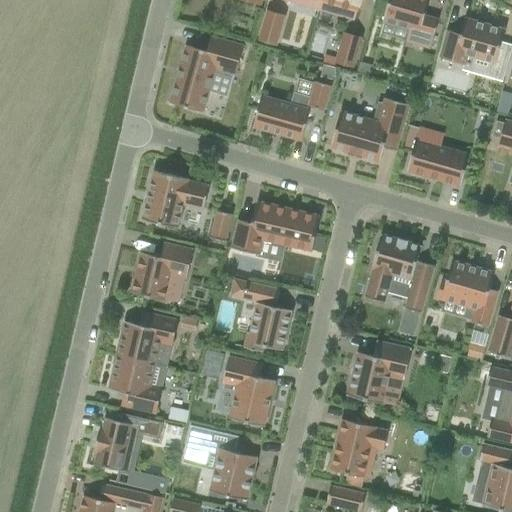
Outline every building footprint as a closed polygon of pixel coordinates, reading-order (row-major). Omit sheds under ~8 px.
[(361,0),(321,0),(322,1),(321,1),(318,10),(333,14),(335,5),(358,11),(361,0)] [(388,0),(382,22),(408,29),(405,41),(430,49),(438,20),(424,16),(428,0),(388,0)] [(275,46),(284,15),(267,10),(258,41),(275,46)] [(495,63),(505,30),(464,18),(460,34),(447,31),(440,58),(464,65),(465,63),(470,65),(472,57),(495,63)] [(361,37),(344,33),(335,63),(352,68),(361,37)] [(243,46),(210,37),(206,51),(186,45),(169,103),(203,112),(215,70),(233,75),(233,74),(235,74),(243,46)] [(261,96),(252,127),(301,141),(310,110),(308,109),(309,106),(324,110),(331,86),(315,82),(311,98),(294,93),(291,104),(261,96)] [(507,114),(511,96),(511,94),(502,92),(497,111),(507,114)] [(340,111),(330,148),(347,153),(347,154),(361,158),(362,157),(379,162),(383,148),(395,151),(408,105),(384,98),(383,104),(378,103),(373,121),(340,111)] [(511,121),(505,120),(497,146),(511,150),(511,121)] [(415,140),(406,171),(460,186),(469,156),(415,140)] [(209,186),(188,181),(188,179),(153,171),(142,220),(177,228),(183,204),(203,209),(209,186)] [(311,251),(319,217),(256,202),(251,223),(238,220),(232,248),(258,255),(261,239),(311,251)] [(225,242),(231,215),(217,211),(210,238),(225,242)] [(384,303),(387,291),(408,297),(405,309),(420,313),(433,266),(416,261),(421,246),(408,242),(408,241),(398,238),(397,239),(380,234),(371,269),(373,269),(365,297),(384,303)] [(159,257),(140,252),(131,293),(165,301),(171,275),(186,278),(193,250),(162,243),(159,257)] [(441,280),(436,298),(475,309),(471,322),(487,327),(496,293),(489,291),(494,273),(452,261),(446,281),(441,280)] [(244,348),(262,352),(263,346),(282,350),(291,311),(275,307),(275,306),(276,306),(279,290),(248,283),(245,299),(257,301),(250,333),(247,333),(244,348)] [(511,303),(511,309),(511,311),(510,319),(498,315),(487,352),(508,358),(511,343),(511,303)] [(116,355),(155,364),(160,343),(172,346),(178,320),(143,312),(140,325),(124,321),(116,355)] [(347,396),(383,404),(389,380),(401,383),(402,378),(404,378),(411,349),(376,341),(373,356),(357,352),(347,396)] [(223,352),(205,348),(199,373),(217,377),(223,352)] [(155,364),(116,355),(108,389),(124,393),(121,406),(156,414),(162,388),(150,386),(155,364)] [(264,426),(274,381),(259,378),(262,364),(228,357),(222,383),(225,384),(224,388),(235,391),(229,418),(264,426)] [(511,372),(490,368),(486,384),(503,389),(496,421),(491,420),(487,437),(511,442),(511,372)] [(188,410),(170,405),(167,419),(184,424),(188,410)] [(93,464),(93,465),(122,471),(129,472),(138,435),(159,440),(163,424),(115,412),(114,419),(121,421),(120,422),(104,418),(104,419),(105,419),(102,431),(99,430),(100,429),(99,429),(93,453),(94,453),(94,452),(97,452),(94,464),(93,464)] [(342,419),(341,420),(330,470),(347,474),(345,484),(361,488),(364,476),(369,477),(376,448),(383,450),(388,431),(375,429),(376,427),(342,419)] [(190,426),(185,449),(190,451),(190,453),(201,456),(202,453),(218,457),(215,470),(209,492),(247,500),(257,457),(234,452),(238,437),(190,426)] [(511,511),(511,450),(483,444),(479,461),(484,462),(479,483),(486,484),(481,505),(511,511)] [(196,495),(202,467),(181,463),(175,491),(196,495)] [(150,475),(147,490),(165,494),(168,479),(150,475)] [(147,495),(102,485),(99,499),(83,496),(79,511),(113,511),(114,510),(121,511),(158,511),(162,497),(147,494),(147,495)] [(364,494),(330,486),(326,504),(360,511),(364,494)] [(173,499),(169,511),(198,511),(200,506),(173,499)]
